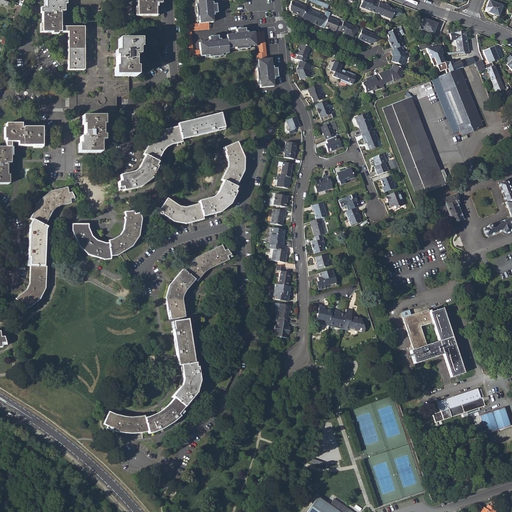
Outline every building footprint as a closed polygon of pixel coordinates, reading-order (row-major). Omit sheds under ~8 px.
[(68,32),(68,71),(84,71),(84,27),(61,26),(60,12),(64,12),(64,5),(67,4),(66,0),(43,0),(44,7),(40,7),(40,13),(41,13),(42,23),(40,23),(40,32),(51,32),(51,34),(58,34),(58,32),(68,32)] [(135,7),(135,16),(157,16),(157,4),(160,4),(160,0),(138,0),(137,0),(137,7),(135,7)] [(198,22),(183,23),(186,57),(193,56),(193,50),(191,29),(208,28),(207,21),(212,21),(211,12),(215,11),(215,3),(210,3),(209,0),(196,0),(197,2),(194,2),(195,15),(198,15),(198,22)] [(309,2),(328,10),(329,6),(316,0),(314,0),(309,0),(309,2)] [(381,1),(378,0),(362,0),(363,1),(362,5),(376,11),(381,1)] [(290,10),(293,11),(295,12),(294,14),(303,17),(306,8),(307,7),(292,1),(290,6),(290,10)] [(390,6),(390,5),(386,3),(381,1),(376,11),(393,18),(395,13),(398,15),(402,12),(401,8),(397,6),(394,8),(390,6)] [(502,6),(488,1),(486,8),(488,13),(498,17),(502,6)] [(18,5),(12,22),(15,23),(21,7),(18,5)] [(316,23),(321,25),(325,15),(306,8),(303,17),(302,18),(307,20),(309,21),(308,21),(316,25),(316,23)] [(336,30),(340,32),(343,23),(328,17),(324,28),(331,30),(330,31),(335,33),(336,30)] [(423,19),(419,29),(432,35),(436,24),(423,19)] [(347,23),(344,22),(343,23),(340,32),(339,33),(344,35),(353,39),(355,35),(356,34),(358,30),(357,27),(354,26),(352,27),(347,25),(347,23)] [(199,42),(199,49),(200,55),(208,54),(208,56),(221,55),(220,53),(227,53),(227,48),(235,48),(235,49),(248,48),(248,47),(259,46),(265,45),(264,32),(243,34),(243,29),(234,30),(235,34),(226,35),(226,40),(217,41),(217,36),(208,36),(208,42),(199,42)] [(375,34),(363,29),(358,40),(370,45),(380,41),(382,36),(375,33),(375,34)] [(392,47),(393,51),(402,47),(405,46),(404,42),(401,43),(400,41),(396,30),(388,33),(387,35),(389,40),(388,40),(391,47),(392,47)] [(465,32),(449,34),(450,41),(451,41),(455,41),(466,39),(465,32)] [(468,54),(466,39),(455,41),(456,46),(457,54),(459,54),(459,55),(468,54)] [(306,59),(311,48),(300,44),(298,49),(299,50),(297,55),(298,56),(297,59),(300,60),(306,63),(308,59),(306,59)] [(433,57),(436,66),(445,62),(442,54),(444,53),(441,46),(427,48),(431,58),(433,57)] [(118,75),(118,83),(140,83),(140,74),(138,74),(138,64),(137,64),(137,63),(141,63),(142,56),(143,55),(143,47),(121,47),(121,59),(119,59),(119,75),(118,75)] [(403,50),(402,47),(393,51),(390,52),(393,57),(391,61),(402,66),(404,61),(403,60),(404,57),(408,55),(405,50),(403,50)] [(492,47),(482,51),(488,64),(491,63),(498,60),(492,47)] [(273,78),(277,78),(276,69),(272,70),(271,59),(266,60),(265,53),(259,54),(256,54),(256,60),(257,60),(258,69),(256,69),(257,81),(259,81),(260,88),(274,87),(273,78)] [(447,74),(458,69),(474,63),(472,58),(460,62),(459,61),(452,64),(451,61),(447,63),(447,61),(445,62),(436,66),(439,72),(445,70),(447,74)] [(309,70),(311,65),(306,63),(300,60),(296,70),(300,80),(311,76),(309,70)] [(492,66),(491,63),(488,64),(483,66),(481,61),(474,63),(478,72),(485,69),(492,66)] [(332,77),(341,80),(341,82),(350,86),(357,79),(355,78),(356,75),(345,71),(345,72),(340,70),(342,67),(335,62),(334,63),(331,62),(328,68),(331,70),(331,71),(333,73),(332,75),(332,77)] [(393,66),(392,68),(391,71),(390,71),(389,70),(385,71),(389,81),(393,79),(394,81),(401,78),(404,70),(393,66)] [(503,91),(493,66),(492,66),(485,69),(492,86),(493,88),(494,90),(495,92),(503,91)] [(482,128),(458,69),(447,74),(431,80),(452,134),(459,131),(461,136),(482,128)] [(379,76),(383,84),(389,81),(385,71),(379,74),(379,76)] [(375,91),(384,87),(383,84),(379,76),(375,77),(375,76),(368,79),(368,80),(366,81),(364,82),(363,84),(365,88),(366,88),(368,92),(374,89),(375,91)] [(323,99),(318,85),(307,89),(309,95),(310,94),(313,102),(317,101),(323,99)] [(381,108),(416,196),(444,185),(410,97),(381,108)] [(316,105),(322,122),(332,118),(326,101),(316,105)] [(359,130),(361,134),(372,130),(368,120),(367,120),(366,119),(368,118),(366,112),(357,116),(358,117),(357,119),(355,119),(357,125),(358,125),(359,128),(360,128),(361,129),(359,130)] [(118,182),(118,191),(123,190),(123,191),(141,187),(151,179),(159,163),(157,162),(162,152),(165,148),(170,145),(181,143),(181,140),(223,130),(220,114),(177,124),(177,127),(161,131),(150,139),(142,155),(144,156),(138,168),(133,172),(120,176),(121,181),(118,182)] [(78,144),(78,153),(100,152),(100,141),(102,141),(102,125),(104,125),(104,116),(82,116),(82,125),(84,125),(83,136),(85,136),(85,137),(80,137),(80,144),(78,144)] [(286,121),(290,131),(300,127),(296,117),(286,121)] [(320,127),(325,139),(335,135),(330,122),(320,127)] [(0,185),(8,186),(9,176),(6,176),(6,165),(10,164),(11,143),(17,144),(17,148),(42,147),(42,129),(23,128),(21,128),(21,124),(5,125),(5,129),(3,129),(3,141),(5,141),(4,148),(0,147),(0,185)] [(373,133),(372,130),(361,134),(365,144),(366,143),(369,149),(378,146),(376,139),(377,139),(374,132),(373,133)] [(337,139),(335,135),(325,139),(326,143),(324,144),(327,152),(342,147),(339,138),(337,139)] [(285,142),(283,154),(294,155),(296,143),(285,142)] [(167,199),(158,212),(172,222),(185,225),(202,220),(202,217),(219,213),(230,205),(237,189),(235,187),(243,171),(243,158),(236,143),(222,149),(226,159),(227,164),(227,167),(221,180),(223,181),(217,194),(212,198),(198,202),(198,204),(185,208),(178,207),(167,199)] [(374,166),(377,175),(388,171),(385,163),(386,162),(383,153),(373,157),(376,166),(374,166)] [(388,159),(391,168),(397,167),(394,157),(388,159)] [(282,162),(280,176),(290,177),(292,164),(282,162)] [(336,173),(341,185),(345,183),(345,181),(354,178),(350,168),(336,173)] [(288,188),(290,177),(280,176),(276,175),(276,180),(277,180),(275,186),(288,188)] [(324,176),(324,177),(317,179),(318,184),(314,185),(316,190),(332,186),(328,175),(324,176)] [(382,187),(384,193),(395,188),(390,176),(381,180),(383,187),(382,187)] [(483,234),(485,236),(501,231),(502,232),(504,234),(507,234),(509,232),(510,229),(510,227),(511,226),(511,195),(506,180),(497,183),(505,202),(504,203),(510,218),(491,225),(490,224),(489,224),(487,225),(487,227),(482,228),(482,231),(483,234)] [(52,212),(55,208),(60,206),(70,203),(69,200),(74,199),(71,193),(68,193),(67,188),(49,192),(40,200),(30,219),(33,220),(44,226),(52,212)] [(286,204),(288,192),(274,190),(274,196),(273,202),(286,204)] [(404,205),(398,191),(384,196),(386,201),(388,200),(389,202),(387,203),(389,208),(394,206),(394,209),(404,205)] [(346,206),(348,211),(355,208),(360,206),(358,200),(357,201),(356,199),(357,198),(355,193),(351,195),(348,196),(343,198),(343,199),(342,200),(341,199),(338,200),(341,208),(346,206)] [(441,218),(444,217),(448,215),(451,224),(462,220),(456,205),(458,204),(459,202),(456,194),(434,202),(441,218)] [(314,213),(316,219),(320,218),(326,217),(322,202),(311,206),(312,210),(314,209),(315,213),(314,213)] [(357,211),(355,208),(348,211),(345,212),(350,226),(360,222),(358,215),(359,215),(358,211),(357,211)] [(284,217),(285,211),(272,209),(270,224),(281,226),(283,216),(284,217)] [(88,224),(72,224),(72,231),(78,246),(88,255),(104,260),(110,260),(110,257),(117,256),(131,247),(138,237),(141,220),(139,213),(134,215),(133,212),(124,213),(125,217),(123,218),(124,221),(123,230),(119,235),(110,241),(108,241),(108,243),(105,244),(96,241),(92,236),(88,227),(88,224)] [(310,221),(314,237),(322,235),(324,234),(320,218),(316,219),(310,221)] [(44,267),(46,230),(47,228),(44,226),(33,220),(29,226),(28,266),(30,266),(44,267)] [(272,234),(271,244),(283,246),(284,242),(282,241),(283,238),(284,238),(285,230),(271,228),(270,234),(272,234)] [(311,242),(314,254),(324,251),(322,244),(324,243),(322,235),(314,237),(315,241),(311,242)] [(282,250),(283,246),(271,244),(268,244),(267,249),(273,250),(272,261),(285,263),(287,251),(282,250)] [(165,299),(169,320),(184,318),(181,300),(185,292),(195,280),(197,282),(204,273),(209,270),(228,261),(228,259),(232,257),(227,250),(224,251),(221,246),(196,258),(184,271),(182,270),(169,286),(165,299)] [(315,264),(317,270),(328,267),(327,261),(328,259),(327,255),(315,258),(317,263),(315,264)] [(45,289),(46,267),(44,267),(30,266),(29,284),(26,290),(15,299),(24,310),(28,307),(29,308),(39,300),(45,289)] [(280,272),(278,285),(287,287),(288,283),(289,273),(283,272),(284,267),(276,266),(276,271),(280,272)] [(336,284),(332,270),(319,274),(320,278),(317,279),(318,282),(316,283),(318,290),(328,288),(328,287),(336,284)] [(288,302),(289,297),(287,296),(287,293),(290,293),(291,287),(287,287),(278,285),(275,285),(273,297),(275,298),(275,300),(288,302)] [(277,314),(276,322),(277,322),(287,323),(288,313),(289,313),(290,306),(275,304),(274,313),(277,314)] [(321,325),(328,327),(329,324),(332,311),(325,310),(325,309),(318,307),(316,320),(322,321),(321,325)] [(414,364),(442,354),(450,377),(463,373),(442,309),(429,313),(427,309),(402,318),(413,350),(409,351),(414,364)] [(333,328),(341,329),(345,315),(337,313),(337,312),(332,311),(329,324),(333,326),(333,328)] [(352,312),(345,311),(345,315),(341,329),(341,332),(348,333),(348,332),(348,331),(354,332),(354,333),(364,335),(365,332),(361,320),(354,318),(354,317),(351,316),(352,312)] [(115,415),(109,412),(103,425),(107,427),(106,429),(111,431),(120,433),(132,434),(142,433),(147,432),(148,435),(153,433),(162,430),(172,424),(179,417),(183,412),(181,411),(196,394),(199,381),(196,364),(194,364),(187,320),(171,323),(178,366),(180,366),(183,380),(180,387),(172,397),(173,399),(168,405),(162,410),(156,414),(147,418),(144,418),(144,416),(140,417),(132,417),(125,417),(115,415)] [(288,327),(289,324),(287,323),(277,322),(277,325),(275,325),(274,333),(275,334),(275,338),(279,338),(279,339),(280,339),(281,339),(286,339),(287,336),(289,336),(290,328),(288,327)] [(232,368),(226,366),(224,376),(219,387),(224,390),(231,378),(232,368)] [(442,420),(486,405),(485,401),(483,397),(480,398),(477,390),(477,389),(436,403),(442,420)] [(182,429),(173,444),(179,446),(187,432),(217,402),(213,398),(182,429)] [(487,434),(511,425),(504,407),(480,415),(487,434)] [(323,464),(312,460),(311,462),(310,461),(309,464),(321,469),(323,464)] [(329,505),(317,496),(306,511),(342,511),(346,508),(333,499),(329,505)]
